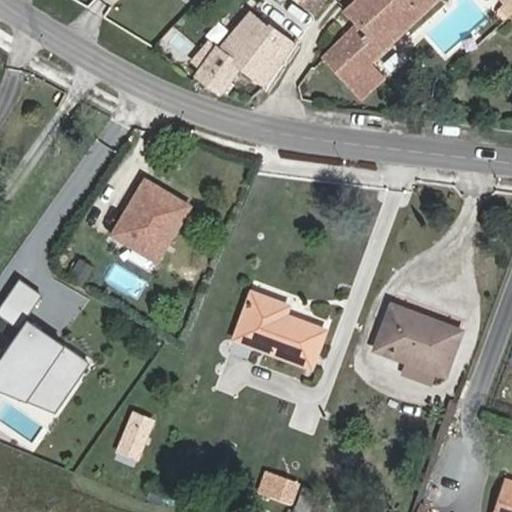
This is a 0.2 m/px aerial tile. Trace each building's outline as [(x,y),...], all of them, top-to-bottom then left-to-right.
[(315,13),(324,0),(298,0),(297,1),(315,13)] [(368,63),(434,0),(355,0),(344,11),(356,24),(324,56),(360,98),(382,78),(368,63)] [(504,21),(511,12),(511,0),(506,0),(495,12),(504,21)] [(264,86),(294,43),(268,24),(266,26),(251,12),(220,49),(217,47),(196,77),(219,94),(240,67),(264,86)] [(157,261),(184,215),(159,200),(165,192),(145,180),(112,234),(157,261)] [(189,207),(165,192),(159,200),(184,215),(189,207)] [(95,263),(70,248),(56,272),(81,287),(95,263)] [(21,281),(0,311),(0,313),(20,327),(42,295),(21,281)] [(325,331),(285,316),(288,306),(252,293),(235,339),(311,368),(325,331)] [(445,376),(462,331),(392,304),(374,350),(408,363),(434,372),(445,376)] [(70,350),(30,321),(0,363),(0,388),(13,394),(22,382),(59,408),(82,374),(63,361),(70,350)] [(70,350),(63,361),(82,374),(90,364),(70,350)] [(429,384),(434,372),(408,363),(403,374),(429,384)] [(59,408),(22,382),(13,394),(56,412),(59,408)] [(127,410),(107,446),(123,454),(142,419),(127,410)] [(276,497),(283,479),(266,473),(260,491),(276,497)] [(291,503),(298,484),(283,479),(276,497),(291,503)] [(511,511),(511,482),(506,480),(495,511),(511,511)] [(309,511),(317,492),(303,487),(294,511),(309,511)] [(423,511),(426,505),(420,503),(416,511),(423,511)]
